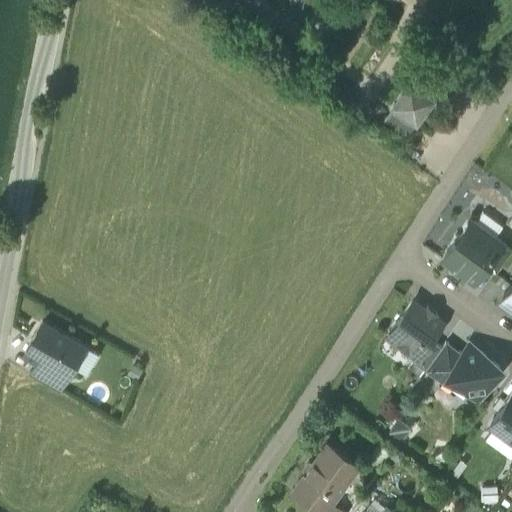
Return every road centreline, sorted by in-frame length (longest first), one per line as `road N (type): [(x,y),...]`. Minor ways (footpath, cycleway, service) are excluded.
road 1 (residential): [(403,257),(235,511)]
road 2 (unclassified): [(0,281),(28,110),(58,0)]
road 3 (residential): [(511,86),(403,257)]
road 4 (residential): [(511,336),(403,257)]
